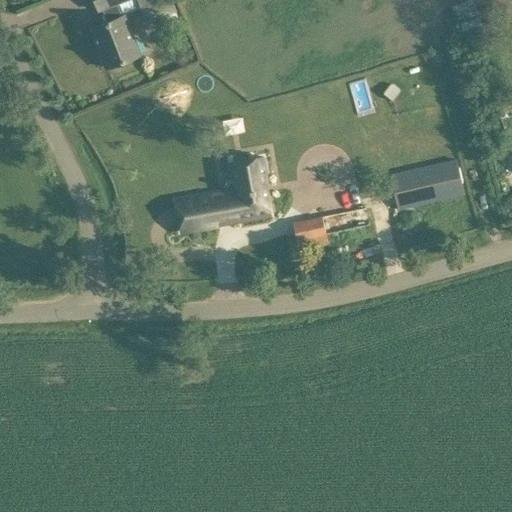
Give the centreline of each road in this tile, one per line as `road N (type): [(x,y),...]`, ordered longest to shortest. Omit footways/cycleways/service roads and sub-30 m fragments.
road 1 (unclassified): [(95,311),(236,309),(342,294),(511,247)]
road 2 (unclassified): [(95,311),(86,184),(0,17)]
